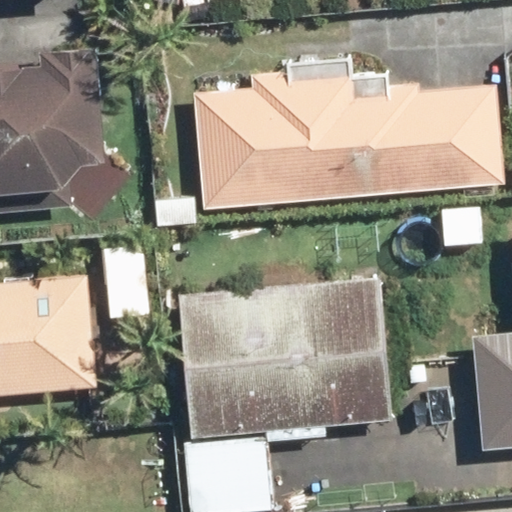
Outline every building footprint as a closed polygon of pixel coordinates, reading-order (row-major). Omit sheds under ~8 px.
[(44,57),(0,59),(0,188),(66,184),(93,153),(108,152),(101,36),(43,40),(44,57)] [(193,89),(204,206),(504,179),(495,81),(420,88),(419,80),(358,85),(356,62),(251,71),(253,84),(193,89)] [(148,231),(108,237),(121,315),(161,308),(148,231)] [(182,437),(191,511),(272,502),(263,429),(391,414),(374,270),(178,293),(195,436),(182,437)] [(85,273),(0,280),(0,389),(94,382),(85,273)] [(511,327),(470,332),(480,445),(511,442),(511,327)]
